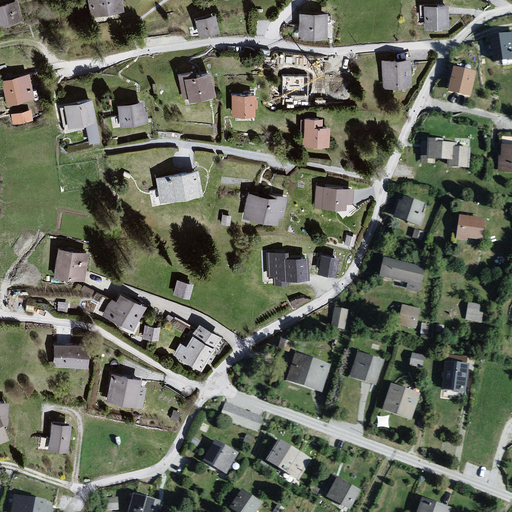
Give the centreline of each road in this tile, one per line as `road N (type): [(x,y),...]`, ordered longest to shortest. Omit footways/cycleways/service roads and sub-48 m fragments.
road 1 (residential): [(511,500),(206,385)]
road 2 (residential): [(206,385),(239,347),(350,279),(384,180)]
road 3 (residential): [(384,180),(197,146),(120,148)]
road 4 (residential): [(282,48),(197,43),(56,67)]
road 5 (residential): [(206,385),(175,378),(83,324),(0,317)]
road 6 (residential): [(85,494),(170,464),(206,385)]
road 7 (residential): [(449,45),(282,48)]
road 8 (residential): [(384,180),(449,45)]
